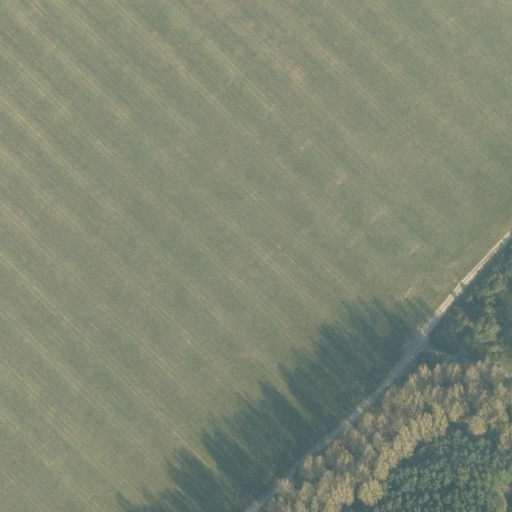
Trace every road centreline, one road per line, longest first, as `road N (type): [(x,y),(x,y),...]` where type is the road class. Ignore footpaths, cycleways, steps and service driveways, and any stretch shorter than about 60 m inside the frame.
road 1 (track): [(0,88),(418,347),(511,375)]
road 2 (track): [(247,511),(418,347),(511,232)]
